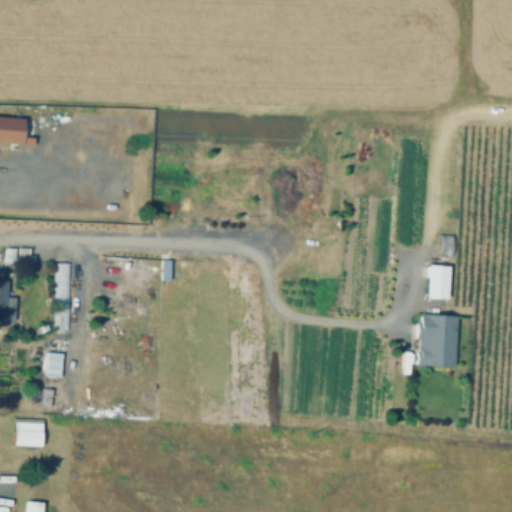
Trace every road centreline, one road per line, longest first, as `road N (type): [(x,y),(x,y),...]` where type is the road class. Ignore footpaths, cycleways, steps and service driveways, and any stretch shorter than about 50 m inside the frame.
road 1 (track): [(0,458),(192,449),(478,472)]
road 2 (track): [(273,302),(270,378),(282,417),(511,433)]
road 3 (track): [(511,115),(457,117),(444,132),(424,242)]
